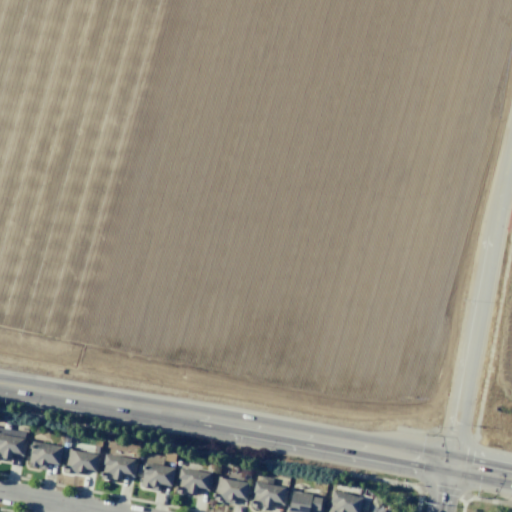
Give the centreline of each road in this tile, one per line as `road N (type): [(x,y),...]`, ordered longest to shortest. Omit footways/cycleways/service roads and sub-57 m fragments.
road 1 (secondary): [(0,384),(511,479)]
road 2 (residential): [(447,467),(511,133)]
